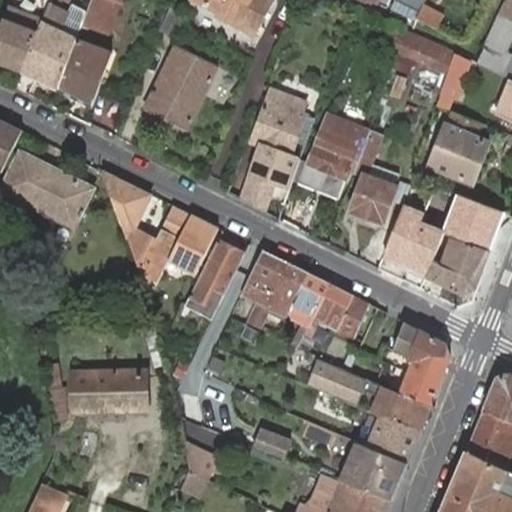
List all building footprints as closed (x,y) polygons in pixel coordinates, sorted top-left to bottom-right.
[(91,0),(83,21),(108,31),(120,0),(91,0)] [(273,0),(191,0),(255,35),(273,0)] [(396,0),(395,2),(421,13),(423,7),(427,0),(396,0)] [(511,0),(509,0),(501,16),(511,20),(511,0)] [(22,71),(58,89),(77,35),(62,29),(69,13),(47,5),(42,20),(41,22),(23,67),(22,71)] [(0,28),(0,60),(23,67),(41,22),(42,20),(9,6),(0,28)] [(423,7),(421,13),(418,20),(438,30),(445,18),(423,7)] [(176,33),(179,25),(182,19),(169,14),(163,28),(176,33)] [(479,62),(511,77),(511,53),(510,52),(511,47),(511,20),(501,16),(479,62)] [(77,35),(58,89),(93,107),(110,55),(90,45),(91,42),(77,35)] [(440,89),(459,95),(472,55),(409,35),(401,59),(445,73),(440,89)] [(179,119),(176,125),(188,130),(219,66),(178,47),(145,109),(163,118),(166,112),(179,119)] [(393,74),(388,95),(401,97),(405,77),(393,74)] [(511,119),(511,78),(509,78),(494,112),(511,119)] [(305,114),(269,100),(254,143),(263,146),(252,174),(264,178),(258,194),(284,203),(301,156),(294,154),(305,114)] [(476,136),(481,124),(437,108),(418,159),(429,164),(428,167),(472,184),(488,142),(476,136)] [(163,118),(176,125),(179,119),(166,112),(163,118)] [(0,173),(1,174),(23,130),(0,118),(0,173)] [(347,177),(352,180),(355,172),(359,162),(363,151),(358,149),(360,143),(321,128),(308,164),(347,179),(347,177)] [(365,144),(363,151),(359,162),(373,167),(379,150),(365,144)] [(22,152),(3,188),(76,225),(95,188),(22,152)] [(367,174),(399,188),(402,179),(373,167),(359,162),(355,172),(366,177),(367,174)] [(151,195),(102,170),(140,271),(158,281),(171,257),(130,235),(151,195)] [(405,203),(408,194),(398,190),(399,188),(367,174),(366,177),(351,210),(383,225),(386,219),(396,224),(405,203)] [(491,250),(506,211),(457,193),(443,229),(442,233),(452,237),(463,240),(491,250)] [(396,224),(429,238),(434,226),(423,221),(426,212),(405,203),(396,224)] [(192,215),(177,207),(163,232),(179,240),(192,215)] [(171,257),(158,281),(164,284),(174,262),(195,274),(219,228),(192,215),(179,240),(171,257)] [(433,259),(429,238),(396,224),(382,255),(427,274),(433,259)] [(429,238),(433,259),(442,262),(452,237),(442,233),(443,229),(434,226),(429,238)] [(478,288),(491,250),(463,240),(452,237),(442,262),(433,259),(427,274),(463,293),(478,288)] [(220,241),(186,305),(194,310),(199,300),(205,303),(217,281),(223,285),(220,291),(225,294),(246,254),(220,241)] [(287,261),(264,250),(242,294),(258,302),(247,322),(255,325),(287,261)] [(310,273),(287,261),(255,325),(261,329),(271,308),(287,317),(293,305),(310,273)] [(330,284),(310,273),(293,305),(287,317),(308,327),(330,284)] [(354,295),(330,284),(308,327),(303,335),(313,341),(323,320),(339,328),(354,295)] [(352,335),(370,302),(354,295),(339,328),(352,335)] [(432,406),(453,357),(445,340),(405,321),(395,348),(409,355),(407,358),(415,361),(401,393),(432,406)] [(380,384),(318,358),(307,385),(357,406),(364,389),(377,394),(380,384)] [(76,368),(76,409),(151,409),(152,369),(76,368)] [(498,377),(485,410),(511,421),(511,376),(507,374),(498,377)] [(420,433),(432,406),(401,393),(380,384),(377,394),(370,411),(381,416),(420,433)] [(511,421),(485,410),(466,454),(504,472),(507,464),(511,452),(511,421)] [(406,463),(420,433),(381,416),(367,446),(406,463)] [(188,459),(191,472),(217,484),(222,474),(234,439),(195,425),(181,420),(184,439),(188,459)] [(290,440),(262,428),(256,445),(283,456),(290,440)] [(388,503),(406,463),(367,446),(355,441),(337,481),(367,494),(372,497),(388,503)] [(466,454),(441,511),(511,511),(511,475),(504,472),(466,454)] [(384,511),(388,503),(372,497),(367,494),(337,481),(322,474),(309,504),(301,501),(295,511),(384,511)] [(44,484),(30,511),(61,511),(68,496),(44,484)] [(164,511),(181,511),(183,507),(168,501),(164,511)]
